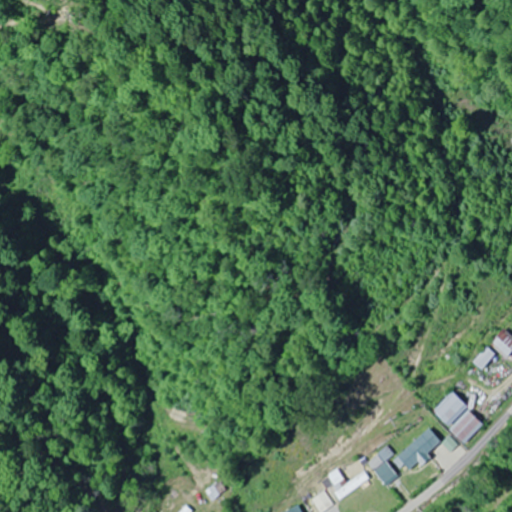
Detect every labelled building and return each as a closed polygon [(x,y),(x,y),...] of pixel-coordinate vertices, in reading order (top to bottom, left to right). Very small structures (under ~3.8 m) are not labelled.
[(502,357),(511,346),(511,338),(502,328),(488,343),(502,357)] [(468,410),(452,394),(432,415),(463,445),(482,425),(467,410),(468,410)] [(406,474),(439,441),(426,428),(393,461),(406,474)] [(367,466),(384,484),(395,474),(384,462),(392,455),(386,448),(367,466)] [(345,483),(337,470),(322,479),(336,503),(370,482),(364,472),(345,483)] [(322,511),(332,505),(323,492),(311,500),(318,511),(322,511)]
